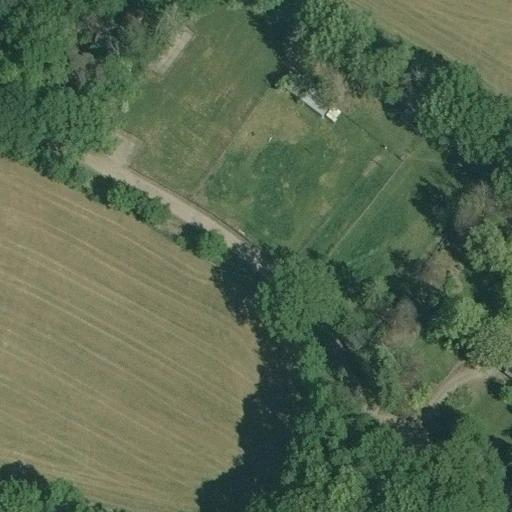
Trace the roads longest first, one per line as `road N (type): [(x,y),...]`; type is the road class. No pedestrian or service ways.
road 1 (track): [(0,113),(189,211),(239,251),(309,322),(377,416)]
road 2 (track): [(311,511),(377,416),(427,421)]
